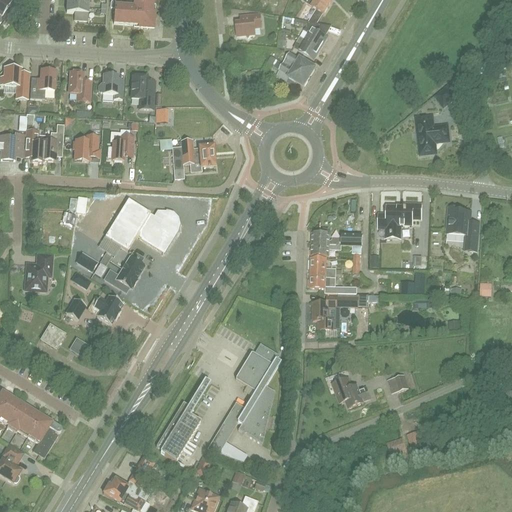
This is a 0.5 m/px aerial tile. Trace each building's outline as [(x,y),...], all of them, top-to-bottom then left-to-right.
[(0,0),(0,16),(2,18),(10,5),(0,0)] [(89,1),(75,0),(66,0),(66,10),(69,10),(88,11),(89,1)] [(152,14),(152,0),(133,0),(134,4),(134,6),(138,6),(141,10),(141,13),(152,14)] [(301,0),(300,2),(311,8),(311,9),(316,12),(323,16),(331,1),(328,0),(301,0)] [(124,27),(125,8),(114,7),(115,2),(113,2),(110,6),(110,11),(114,11),(113,26),(124,27)] [(155,14),(152,14),(141,13),(141,10),(138,6),(134,6),(133,9),(139,16),(138,28),(138,31),(149,31),(154,27),(155,14)] [(139,16),(133,9),(125,8),(124,27),(138,28),(139,16)] [(87,23),(88,11),(69,10),(66,10),(66,15),(74,15),(73,23),(87,23)] [(317,25),(323,16),(316,12),(309,24),(317,25)] [(240,19),(241,24),(235,25),(237,39),(245,38),(248,40),(250,38),(255,37),(254,30),(261,29),(260,17),(240,19)] [(293,26),(305,29),(299,38),(305,42),(320,50),(326,39),(317,33),(321,26),(317,25),(309,24),(294,22),(293,26)] [(333,28),(321,26),(317,33),(326,39),(333,28)] [(284,53),(287,36),(280,36),(278,52),(284,53)] [(305,42),(299,38),(296,44),(302,48),(305,42)] [(313,61),(320,50),(305,42),(302,48),(296,44),(293,49),(313,61)] [(286,61),(284,64),(293,70),(292,72),(297,74),(298,72),(309,79),(315,69),(299,60),(299,61),(289,55),(286,61)] [(270,57),(266,65),(272,69),(277,61),(270,57)] [(283,65),(279,72),(284,75),(289,77),(287,79),(289,80),(287,84),(293,87),(295,84),(303,89),(309,79),(298,72),(297,74),(292,72),(293,70),(284,64),(283,65)] [(20,72),(4,71),(4,80),(2,81),(1,83),(0,85),(1,87),(3,88),(3,89),(17,90),(16,95),(16,102),(27,103),(28,78),(28,77),(20,76),(20,72)] [(37,90),(30,90),(29,101),(41,102),(42,95),(44,95),(45,92),(54,93),(55,74),(41,73),(41,79),(40,83),(38,83),(37,90)] [(92,84),(83,83),(83,76),(82,76),(81,74),(77,74),(75,76),(70,75),(69,96),(77,97),(77,103),(77,104),(89,105),(90,93),(91,93),(92,84)] [(101,87),(98,89),(98,93),(101,96),(102,96),(102,97),(114,98),(114,102),(122,102),(123,82),(117,82),(117,79),(111,79),(111,78),(103,77),(103,87),(101,87)] [(31,79),(30,90),(37,90),(38,83),(40,83),(41,79),(31,79)] [(147,80),(132,79),(132,88),(131,101),(139,102),(139,112),(153,113),(154,85),(147,84),(147,80)] [(461,94),(464,91),(455,81),(449,85),(458,96),(461,94)] [(446,88),(434,98),(444,109),(455,99),(446,88)] [(53,100),(54,93),(45,92),(44,95),(42,95),(41,102),(43,102),(44,99),(53,100)] [(38,108),(26,107),(26,116),(34,117),(38,117),(38,108)] [(155,117),(155,124),(167,125),(168,109),(161,109),(156,109),(155,117)] [(76,112),(75,119),(91,120),(92,113),(76,112)] [(26,116),(25,127),(33,127),(34,117),(26,116)] [(65,118),(64,128),(75,119),(65,118)] [(421,142),(419,145),(420,156),(435,155),(434,144),(448,142),(446,128),(435,129),(433,118),(416,120),(417,131),(420,133),(421,142)] [(139,123),(131,123),(131,132),(138,133),(139,123)] [(24,139),(24,150),(32,150),(31,160),(31,165),(42,166),(43,164),(44,139),(38,139),(38,135),(33,135),(33,127),(25,127),(25,133),(24,139)] [(44,139),(43,164),(55,165),(55,160),(55,159),(56,150),(63,150),(64,128),(57,128),(56,136),(51,136),(50,139),(44,139)] [(0,140),(0,153),(1,154),(0,163),(9,164),(15,164),(15,159),(15,154),(23,155),(24,150),(24,139),(15,138),(14,141),(0,140)] [(113,145),(113,150),(108,149),(108,151),(108,154),(107,161),(112,161),(112,163),(114,163),(114,165),(122,166),(122,164),(124,164),(124,161),(124,160),(132,161),(132,151),(133,139),(129,139),(121,139),(113,138),(113,145)] [(100,154),(97,154),(98,139),(86,139),(86,144),(76,143),(76,145),(73,145),(73,152),(75,153),(75,155),(74,162),(81,163),(81,164),(88,165),(88,164),(90,162),(90,161),(100,162),(100,154)] [(159,152),(171,150),(170,140),(159,141),(159,152)] [(180,150),(171,150),(171,152),(172,160),(172,162),(214,159),(213,148),(213,145),(205,146),(205,149),(198,149),(198,151),(193,151),(192,142),(190,143),(180,144),(180,145),(180,150)] [(32,150),(24,150),(23,155),(23,159),(31,160),(32,150)] [(214,159),(172,162),(173,171),(183,170),(183,168),(189,167),(200,166),(200,171),(215,169),(214,159)] [(200,166),(189,167),(190,174),(200,173),(200,171),(200,166)] [(183,170),(173,171),(174,181),(184,180),(183,170)] [(68,211),(75,212),(77,200),(70,199),(68,211)] [(87,202),(77,200),(75,212),(75,215),(85,216),(87,202)] [(109,232),(104,240),(120,250),(126,254),(128,252),(132,246),(136,239),(163,256),(177,233),(179,227),(177,221),(172,216),(166,214),(157,213),(154,219),(128,203),(109,232)] [(387,216),(379,216),(378,230),(386,231),(386,240),(400,241),(400,228),(412,228),(412,220),(421,221),(421,207),(405,206),(405,210),(387,209),(387,216)] [(448,236),(465,237),(464,253),(476,254),(479,225),(470,224),(471,214),(459,213),(459,211),(457,210),(452,209),(450,211),(448,236)] [(62,227),(71,227),(72,214),(63,214),(62,227)] [(348,236),(348,240),(333,240),(333,242),(330,242),(330,235),(328,235),(329,232),(320,231),(320,235),(312,235),(312,246),(342,248),(352,248),(361,248),(362,248),(363,237),(355,236),(348,236)] [(120,250),(104,240),(99,249),(105,253),(112,258),(114,259),(120,250)] [(341,252),(342,248),(312,246),(311,258),(329,259),(329,252),(341,252)] [(98,264),(100,265),(105,268),(108,264),(112,258),(105,253),(98,264)] [(122,272),(129,277),(128,279),(136,284),(138,282),(136,282),(144,269),(140,266),(143,261),(133,255),(122,272)] [(76,266),(92,275),(97,266),(82,256),(76,266)] [(370,268),(380,268),(380,256),(370,256),(370,268)] [(25,293),(45,294),(47,277),(51,277),(52,259),(38,258),(37,268),(27,267),(26,284),(25,285),(24,290),(25,291),(25,293)] [(310,274),(336,275),(336,271),(326,270),(326,260),(311,260),(310,274)] [(100,265),(93,276),(100,280),(107,269),(105,268),(100,265)] [(126,289),(130,292),(131,290),(132,291),(136,284),(128,279),(129,277),(122,272),(118,278),(110,273),(104,282),(121,293),(123,294),(126,289)] [(76,285),(81,277),(76,274),(71,282),(76,285)] [(357,289),(335,289),(336,275),(310,274),(309,290),(325,290),(325,295),(357,296),(357,289)] [(401,296),(414,297),(415,285),(402,284),(401,290),(401,296)] [(492,297),(492,284),(480,284),(480,297),(492,297)] [(415,285),(414,297),(425,297),(425,285),(415,285)] [(122,307),(109,299),(105,305),(98,300),(98,301),(96,302),(95,304),(94,306),(94,308),(93,309),(100,313),(96,319),(110,327),(113,322),(115,323),(121,314),(119,313),(122,307)] [(313,305),(312,324),(318,324),(318,332),(332,333),(332,324),(328,324),(328,313),(328,310),(335,311),(335,309),(358,309),(358,300),(338,300),(327,300),(327,306),(313,305)] [(74,302),(66,317),(77,323),(86,309),(74,302)] [(414,302),(414,310),(426,310),(426,302),(414,302)] [(460,322),(448,323),(449,335),(461,334),(460,322)] [(64,337),(49,328),(40,343),(55,352),(64,337)] [(70,352),(80,359),(86,348),(76,342),(70,352)] [(261,397),(265,389),(280,365),(276,363),(279,358),(260,347),(257,352),(253,357),(251,356),(235,381),(256,394),(261,397)] [(133,354),(127,364),(130,366),(136,356),(133,354)] [(100,403),(92,415),(98,419),(122,379),(116,376),(106,394),(100,403)] [(409,391),(407,387),(404,377),(387,382),(391,396),(409,391)] [(183,405),(155,449),(161,452),(160,455),(175,464),(182,454),(191,459),(197,449),(195,447),(188,443),(200,424),(189,418),(193,411),(210,385),(204,381),(188,408),(183,405)] [(340,406),(345,404),(348,411),(363,406),(363,404),(370,401),(366,390),(358,393),(356,388),(351,390),(348,381),(332,387),(336,396),(335,396),(337,401),(338,400),(340,406)] [(274,395),(265,389),(261,397),(256,394),(245,411),(235,405),(215,439),(225,445),(237,425),(241,427),(237,432),(261,447),(265,431),(269,417),(274,395)] [(0,422),(0,423),(12,404),(10,402),(11,400),(2,394),(0,396),(0,422)] [(11,432),(24,411),(20,409),(12,404),(0,423),(8,427),(6,429),(11,432)] [(24,438),(36,419),(29,414),(24,411),(11,432),(16,435),(17,433),(24,438)] [(36,445),(48,426),(39,421),(36,419),(24,438),(27,439),(36,445)] [(60,430),(59,430),(51,424),(49,427),(48,426),(36,445),(37,446),(32,454),(39,458),(43,461),(48,453),(54,443),(57,438),(54,436),(55,434),(56,435),(57,435),(58,435),(59,435),(60,434),(60,433),(60,432),(60,431),(60,430)] [(411,450),(424,446),(420,432),(407,435),(411,450)] [(215,439),(206,452),(242,465),(246,458),(225,445),(215,439)] [(406,453),(402,439),(386,445),(391,458),(397,456),(406,453)] [(16,484),(19,481),(18,479),(17,478),(20,474),(12,469),(14,466),(16,467),(22,456),(8,448),(2,458),(4,460),(2,463),(2,462),(0,464),(0,478),(6,482),(12,486),(13,484),(14,485),(16,484)] [(112,479),(112,480),(103,495),(123,507),(124,504),(136,511),(139,511),(145,503),(133,495),(137,488),(140,489),(146,479),(154,465),(143,459),(135,472),(129,482),(133,485),(130,490),(126,487),(112,479)] [(194,475),(202,479),(209,466),(200,462),(199,465),(194,475)] [(245,477),(236,473),(232,483),(241,487),(245,477)] [(257,484),(254,491),(262,494),(263,493),(265,487),(257,484),(257,483),(257,484)] [(213,511),(218,499),(198,492),(191,511),(192,511),(213,511)] [(253,511),(256,504),(244,499),(240,509),(230,506),(228,511),(253,511)]
